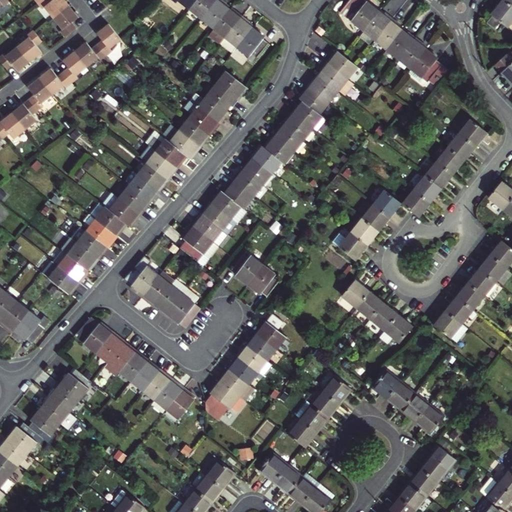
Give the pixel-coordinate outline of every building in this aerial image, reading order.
[(40,0),(37,3),(41,8),(43,6),(53,18),(69,5),(64,0),(40,0)] [(177,0),(190,9),(197,0),(173,0),(176,2),(177,0)] [(197,0),(190,9),(201,19),(216,0),(197,0)] [(221,0),(216,0),(201,19),(214,28),(229,9),(224,5),(225,3),(221,0)] [(344,15),(363,30),(379,10),(367,1),(366,3),(362,0),(349,0),(340,12),(344,15)] [(511,22),(511,6),(504,0),(502,0),(491,14),(492,15),(500,21),(503,23),(508,27),(511,22)] [(69,5),(53,18),(62,29),(59,31),(64,37),(76,28),(71,22),(78,17),(69,5)] [(229,9),(214,28),(225,37),(242,16),(235,10),(233,12),(229,9)] [(375,40),(392,18),(385,12),(383,14),(379,10),(363,30),(364,31),(374,39),(375,40)] [(495,29),(500,21),(492,15),(487,22),(495,29)] [(242,16),(225,37),(220,43),(232,53),(237,47),(252,28),(248,24),(250,22),(242,16)] [(399,24),(392,18),(375,40),(387,49),(403,30),(398,26),(399,24)] [(120,39),(108,23),(96,33),(102,39),(96,44),(105,55),(111,50),(109,48),(120,39)] [(265,37),(252,28),(237,47),(249,56),(247,58),(253,63),(269,43),(264,39),(265,37)] [(28,37),(17,46),(29,62),(42,52),(36,45),(41,41),(33,30),(26,35),(28,37)] [(398,58),(415,37),(408,31),(407,33),(403,30),(387,49),(398,58)] [(374,39),(364,31),(360,36),(370,44),(374,39)] [(398,58),(410,68),(426,48),(421,45),(423,42),(415,37),(398,58)] [(168,40),(163,43),(168,51),(173,47),(168,40)] [(85,41),(74,51),(86,66),(97,57),(99,60),(105,55),(96,44),(91,48),(85,41)] [(0,55),(0,61),(6,69),(12,65),(17,71),(29,62),(17,46),(5,55),(4,53),(0,55)] [(410,68),(422,78),(427,82),(430,79),(437,86),(441,82),(450,70),(437,60),(439,58),(426,48),(410,68)] [(343,54),(338,50),(335,55),(333,54),(327,61),(348,79),(358,66),(357,65),(355,64),(343,54)] [(68,67),(62,71),(71,82),(77,78),(75,75),(86,66),(74,51),(62,60),(68,67)] [(511,58),(506,53),(494,64),(511,83),(511,58)] [(134,56),(124,64),(128,70),(139,62),(134,56)] [(174,60),(171,65),(179,69),(182,65),(174,60)] [(348,79),(327,61),(321,69),(323,70),(319,74),(339,90),(348,79)] [(357,65),(358,66),(364,71),(367,68),(360,62),(357,65)] [(50,68),(39,77),(52,94),(63,85),(65,87),(71,82),(62,71),(57,76),(50,68)] [(422,78),(410,68),(407,72),(419,82),(422,78)] [(243,91),(246,86),(226,70),(217,83),(238,100),(244,92),(243,91)] [(339,90),(319,74),(316,79),(314,77),(308,85),(330,102),(339,90)] [(34,94),(41,103),(52,94),(39,77),(27,86),(34,94)] [(217,83),(207,95),(227,110),(231,105),(233,107),(238,100),(217,83)] [(302,99),(303,101),(320,114),(330,102),(308,85),(302,92),(304,94),(300,98),(302,99)] [(227,110),(207,95),(204,99),(196,93),(190,100),(220,124),(225,116),(224,115),(227,110)] [(11,112),(25,128),(35,120),(31,114),(42,105),(41,103),(34,94),(11,112)] [(131,98),(126,104),(132,109),(137,103),(131,98)] [(214,131),(220,124),(190,100),(185,107),(192,114),(189,118),(209,134),(212,129),(214,131)] [(292,111),(313,128),(323,116),(320,114),(303,101),(299,106),(297,105),(292,111)] [(304,140),(313,128),(292,111),(286,119),(288,120),(284,125),(304,140)] [(11,112),(0,121),(0,132),(4,136),(9,132),(14,137),(25,128),(11,112)] [(327,119),(323,116),(313,128),(317,131),(327,119)] [(179,130),(201,147),(207,140),(205,138),(209,134),(189,118),(179,130)] [(471,118),(459,133),(475,146),(487,132),(471,118)] [(171,139),(179,128),(173,124),(166,135),(171,139)] [(304,140),(284,125),(281,129),(279,127),(273,135),(295,152),(304,140)] [(195,154),(201,147),(179,130),(170,142),(186,154),(190,158),(194,153),(195,154)] [(475,146),(459,133),(448,147),(464,160),(475,146)] [(282,161),(285,164),(295,152),(273,135),(268,142),(269,143),(265,148),(282,161)] [(156,151),(178,168),(183,160),(182,159),(186,154),(170,142),(165,139),(163,142),(154,136),(148,144),(156,151)] [(273,173),(282,161),(265,148),(263,146),(259,150),(257,149),(251,156),(273,173)] [(453,174),(464,160),(448,147),(437,161),(453,174)] [(172,175),(178,168),(156,151),(147,162),(167,178),(170,173),(172,175)] [(263,185),(273,173),(251,156),(246,164),(247,165),(244,169),(263,185)] [(38,160),(32,165),(36,170),(42,165),(38,160)] [(453,174),(437,161),(425,175),(441,188),(453,174)] [(167,178),(147,162),(138,174),(159,191),(165,184),(163,183),(167,178)] [(79,179),(84,172),(79,168),(73,175),(79,179)] [(233,180),(254,197),(263,185),(244,169),(240,174),(238,173),(233,180)] [(154,198),(159,191),(138,174),(128,186),(148,202),(152,197),(154,198)] [(430,202),(441,188),(425,175),(414,189),(430,202)] [(244,209),(254,197),(233,180),(227,187),(228,189),(225,193),(242,206),(244,209)] [(488,197),(503,209),(511,198),(511,188),(502,181),(488,197)] [(148,202),(128,186),(118,197),(140,215),(146,208),(145,206),(148,202)] [(373,204),(390,217),(401,202),(385,189),(373,204)] [(430,202),(414,189),(402,203),(410,209),(418,216),(430,202)] [(216,194),(211,201),(232,218),(242,206),(225,193),(222,191),(218,195),(216,194)] [(103,205),(125,222),(129,225),(131,224),(132,225),(140,215),(118,197),(113,193),(103,205)] [(511,216),(511,198),(503,209),(511,216)] [(232,218),(211,201),(204,208),(206,210),(203,214),(227,233),(236,221),(232,218)] [(125,222),(103,205),(100,202),(91,214),(96,218),(118,236),(123,229),(121,227),(125,222)] [(390,217),(373,204),(363,218),(378,230),(390,217)] [(242,206),(232,218),(236,221),(237,222),(246,210),(244,209),(242,206)] [(227,233),(203,214),(199,219),(197,217),(192,225),(213,242),(218,246),(228,234),(227,233)] [(112,243),(118,236),(96,218),(87,230),(107,246),(110,241),(112,243)] [(378,230),(363,218),(351,232),(367,245),(378,230)] [(213,242),(192,225),(186,232),(188,233),(183,238),(186,240),(180,248),(197,262),(204,254),(213,242)] [(107,246),(87,230),(77,242),(99,259),(105,252),(103,251),(107,246)] [(332,242),(339,247),(355,260),(367,245),(351,232),(346,238),(339,232),(332,242)] [(61,249),(68,254),(88,270),(91,265),(93,267),(99,259),(77,242),(71,237),(61,249)] [(10,246),(14,241),(10,238),(6,243),(10,246)] [(19,239),(14,246),(18,249),(23,243),(19,239)] [(511,247),(502,240),(490,254),(506,267),(511,259),(511,247)] [(213,242),(204,254),(209,258),(218,246),(213,242)] [(88,270),(68,254),(58,266),(80,283),(86,275),(84,274),(88,270)] [(243,254),(232,269),(237,273),(236,275),(248,284),(263,264),(251,255),(249,258),(243,254)] [(490,254),(479,268),(495,281),(506,267),(490,254)] [(132,270),(124,279),(136,289),(134,291),(142,296),(159,275),(148,266),(151,262),(152,261),(145,256),(134,268),(135,269),(134,271),(132,270)] [(148,266),(159,275),(162,272),(163,271),(151,262),(148,266)] [(263,264),(248,284),(261,294),(262,292),(267,296),(279,281),(274,277),(276,274),(263,264)] [(49,278),(53,281),(69,293),(72,289),(74,290),(80,283),(58,266),(49,278)] [(468,282),(484,295),(495,281),(479,268),(468,282)] [(159,275),(142,296),(149,302),(150,300),(155,304),(173,281),(162,272),(159,275)] [(176,278),(173,281),(155,304),(159,307),(158,309),(166,315),(188,287),(176,278)] [(342,295),(357,307),(370,292),(355,279),(342,295)] [(456,296),(473,309),(484,295),(468,282),(456,296)] [(53,285),(48,291),(58,298),(62,292),(53,285)] [(188,287),(166,315),(172,321),(174,319),(179,323),(187,314),(193,319),(201,308),(194,303),(200,297),(188,287)] [(0,321),(17,301),(5,291),(0,297),(0,321)] [(357,307),(371,319),(384,303),(370,292),(357,307)] [(456,296),(445,310),(461,323),(473,309),(456,296)] [(13,330),(29,310),(17,301),(0,321),(0,322),(7,328),(8,326),(13,330)] [(384,303),(371,319),(385,330),(398,314),(384,303)] [(34,306),(30,311),(41,320),(44,316),(45,315),(34,306)] [(41,320),(30,311),(29,310),(13,330),(26,340),(27,338),(32,342),(50,321),(44,316),(41,320)] [(461,323),(445,310),(434,325),(450,338),(461,323)] [(255,332),(277,349),(287,337),(277,329),(284,321),(273,313),(263,326),(261,324),(255,332)] [(193,319),(187,314),(179,323),(185,328),(193,319)] [(413,326),(398,314),(385,330),(400,342),(413,326)] [(74,335),(96,352),(113,331),(105,325),(104,327),(91,316),(74,335)] [(107,362),(123,342),(119,339),(120,337),(113,331),(96,352),(107,362)] [(268,360),(277,349),(255,332),(249,339),(251,341),(248,345),(268,360)] [(116,375),(119,371),(136,350),(129,344),(127,346),(123,342),(107,362),(104,366),(116,375)] [(272,364),(268,360),(248,345),(244,349),(242,348),(236,355),(259,373),(263,376),(272,364)] [(119,371),(130,381),(146,361),(142,357),(143,355),(136,350),(119,371)] [(249,384),(259,373),(236,355),(231,363),(233,365),(229,369),(249,384)] [(143,390),(160,369),(152,363),(151,364),(146,361),(130,381),(143,390)] [(69,372),(60,384),(80,400),(89,388),(86,385),(90,380),(80,372),(75,368),(71,373),(69,372)] [(143,390),(154,400),(170,380),(165,376),(167,374),(160,369),(143,390)] [(218,379),(240,396),(245,400),(255,388),(249,384),(229,369),(226,373),(224,372),(218,379)] [(385,370),(373,386),(388,398),(401,382),(385,370)] [(335,375),(322,390),(339,403),(351,388),(335,375)] [(230,409),(240,396),(218,379),(212,386),(214,388),(210,393),(211,394),(205,401),(211,406),(222,415),(228,407),(230,409)] [(166,409),(184,388),(176,382),(175,383),(170,380),(154,400),(150,404),(161,413),(165,408),(166,409)] [(401,382),(388,398),(402,409),(415,393),(401,382)] [(54,387),(48,395),(70,412),(80,400),(60,384),(56,388),(54,387)] [(184,388),(166,409),(179,420),(195,400),(189,395),(191,393),(184,388)] [(311,404),(328,417),(339,403),(322,390),(311,404)] [(428,404),(415,393),(402,409),(416,420),(428,404)] [(70,412),(48,395),(43,402),(44,403),(40,408),(60,424),(69,430),(78,418),(70,412)] [(307,400),(295,414),(300,418),(311,404),(307,400)] [(317,431),(328,417),(311,404),(300,418),(317,431)] [(428,404),(416,420),(432,433),(444,417),(428,404)] [(211,406),(206,412),(218,421),(222,415),(211,406)] [(51,436),(60,424),(40,408),(31,420),(33,421),(29,426),(44,438),(48,434),(51,436)] [(317,431),(300,418),(288,433),(303,445),(305,446),(317,431)] [(44,438),(29,426),(23,422),(20,427),(18,425),(8,438),(28,454),(37,442),(39,444),(44,438)] [(28,454),(8,438),(4,442),(3,441),(0,444),(0,450),(18,465),(28,454)] [(443,438),(439,443),(445,448),(449,443),(443,438)] [(422,467),(438,480),(456,458),(437,442),(433,448),(433,453),(422,467)] [(0,470),(9,477),(18,465),(0,450),(0,470)] [(260,469),(275,481),(287,465),(273,453),(260,469)] [(219,459),(207,474),(223,488),(236,472),(219,459)] [(287,465),(275,481),(289,492),(301,476),(287,465)] [(422,467),(410,481),(427,495),(438,480),(422,467)] [(511,470),(509,468),(497,481),(511,493),(511,470)] [(0,488),(9,477),(0,470),(0,488)] [(302,476),(301,476),(289,492),(303,504),(320,483),(306,472),(305,472),(302,476)] [(196,488),(212,502),(223,488),(207,474),(196,488)] [(486,495),(494,502),(503,509),(511,498),(511,493),(497,481),(491,477),(480,491),(486,495)] [(7,490),(15,482),(10,478),(3,486),(7,490)] [(399,495),(416,508),(427,495),(410,481),(399,495)] [(320,483),(303,504),(313,511),(321,511),(335,495),(320,483)] [(111,503),(117,507),(122,511),(140,511),(145,506),(128,493),(123,488),(111,503)] [(196,488),(184,503),(195,511),(203,511),(212,502),(196,488)] [(388,509),(391,511),(412,511),(416,508),(399,495),(388,509)] [(195,511),(184,503),(179,499),(169,511),(195,511)] [(506,511),(503,509),(494,502),(485,511),(506,511)]
